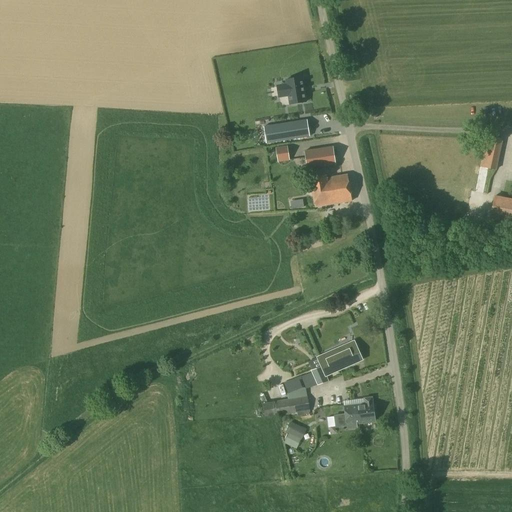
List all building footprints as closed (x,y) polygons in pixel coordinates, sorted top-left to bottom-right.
[(287,85),(279,87),(281,97),(288,95),(290,105),(306,102),(302,78),(286,80),(287,85)] [(276,142),(267,143),(267,144),(310,137),(307,120),(291,123),(292,129),(274,132),(276,142)] [(503,139),(486,136),(480,167),(496,170),(503,139)] [(307,170),(336,166),(333,147),(304,150),(307,170)] [(348,174),(327,178),(327,175),(310,178),(315,204),(316,207),(332,205),(352,202),(348,174)] [(511,198),(494,195),(490,218),(511,222),(511,198)] [(293,209),(306,206),(304,198),(292,201),(293,209)] [(326,376),(362,360),(354,341),(317,358),(320,365),(311,369),(300,373),(306,389),(318,385),(318,386),(328,382),(326,376)] [(283,380),(285,384),(278,386),(281,393),(283,394),(289,394),(303,388),(297,375),(294,377),(294,376),(283,380)] [(310,411),(308,396),(275,401),(277,417),(310,411)] [(363,398),(364,404),(358,405),(361,425),(375,423),(373,403),(373,397),(363,398)] [(344,406),(345,414),(334,416),(336,429),(347,427),(347,430),(357,429),(357,425),(361,425),(358,405),(344,406)] [(289,433),(285,443),(300,448),(307,427),(290,421),(287,432),(289,433)]
